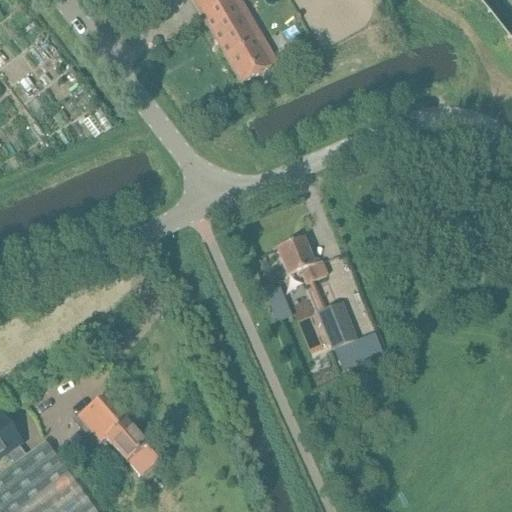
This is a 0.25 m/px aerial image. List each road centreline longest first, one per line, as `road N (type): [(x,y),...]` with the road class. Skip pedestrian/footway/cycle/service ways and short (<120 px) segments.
road 1 (unclassified): [(511,145),(480,124),(431,117),(221,198)]
road 2 (unclassified): [(221,198),(61,0)]
road 3 (unclassified): [(0,296),(221,198)]
road 4 (unknown): [(127,242),(140,280),(138,317),(98,370),(38,418)]
road 5 (track): [(434,0),(503,81),(456,118)]
